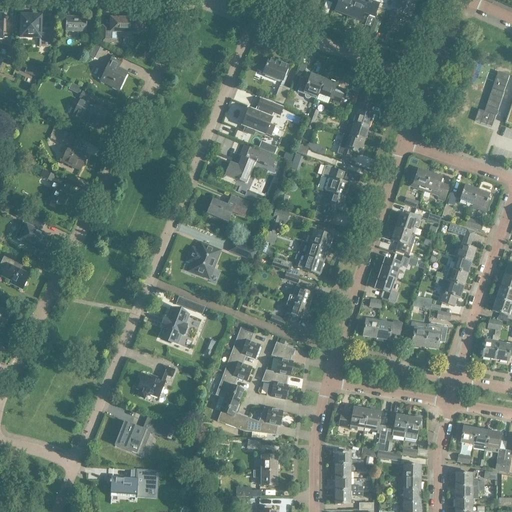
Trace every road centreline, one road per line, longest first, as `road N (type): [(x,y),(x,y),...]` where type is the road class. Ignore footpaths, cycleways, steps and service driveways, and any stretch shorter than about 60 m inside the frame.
road 1 (residential): [(254,19),(74,464)]
road 2 (residential): [(0,410),(196,0)]
road 3 (residential): [(333,359),(401,142)]
road 4 (residential): [(455,380),(511,195)]
road 5 (residential): [(420,82),(254,19)]
road 6 (residential): [(314,511),(313,440),(326,385)]
road 7 (residential): [(455,380),(333,359)]
road 8 (residential): [(326,385),(447,407)]
